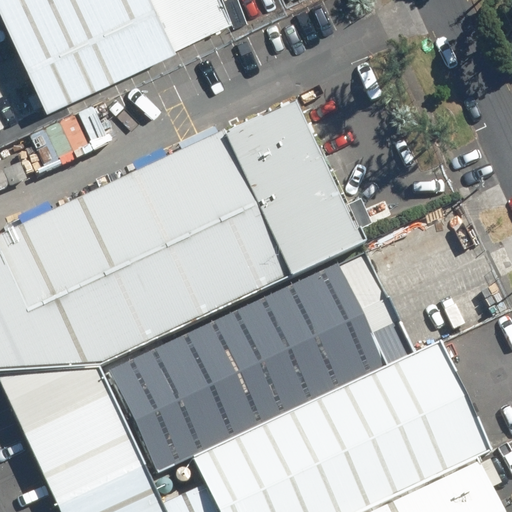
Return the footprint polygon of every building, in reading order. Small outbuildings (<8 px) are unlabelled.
[(236,15),(228,0),(0,0),(0,25),(43,111),(236,15)] [(0,130),(15,123),(0,94),(0,130)] [(102,373),(360,245),(286,97),(0,233),(0,378),(76,376),(98,375),(102,373)] [(177,470),(414,353),(360,245),(102,373),(156,480),(177,470)] [(197,511),(356,511),(466,458),(485,448),(433,343),(414,353),(177,470),(197,511)] [(0,413),(48,511),(143,511),(76,376),(0,378),(0,413)] [(492,511),(466,458),(356,511),(492,511)]
